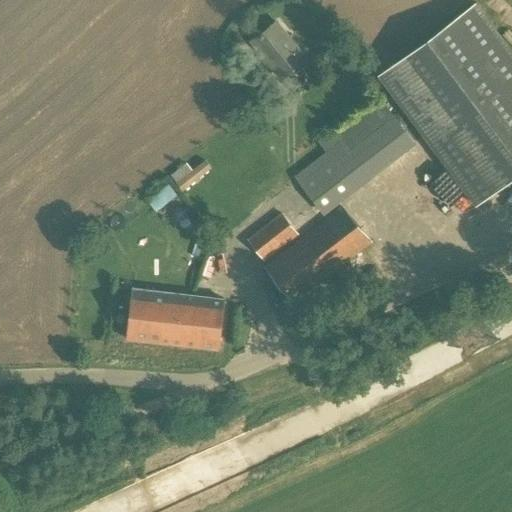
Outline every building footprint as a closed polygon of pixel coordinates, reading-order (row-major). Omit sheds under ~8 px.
[(511,53),(475,5),(379,78),(475,207),(511,179),(511,53)] [(248,41),(260,56),(259,57),(267,67),(268,66),(280,81),(308,58),(297,45),(300,43),(292,32),(289,34),(276,18),(248,41)] [(396,160),(416,145),(381,98),(335,132),(332,128),(317,140),(326,152),(294,176),(324,215),(370,179),(396,160)] [(175,180),(154,196),(162,207),(184,192),(175,180)] [(371,243),(341,205),(264,265),(293,304),(371,243)] [(291,227),(295,223),(287,215),(284,218),(282,215),(253,238),(269,257),(297,235),(291,227)] [(127,339),(172,344),(177,293),(132,288),(127,339)] [(177,293),(172,344),(217,349),(223,298),(177,293)]
